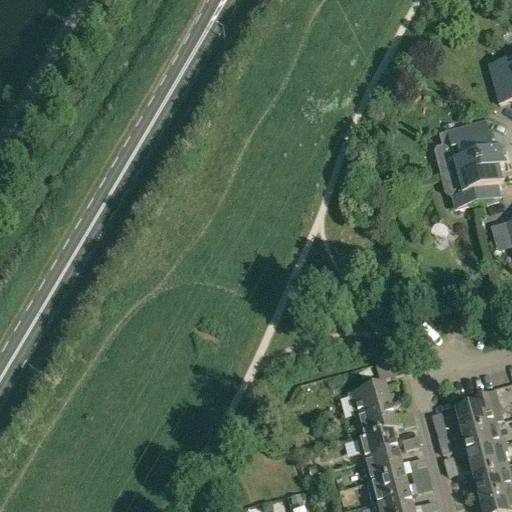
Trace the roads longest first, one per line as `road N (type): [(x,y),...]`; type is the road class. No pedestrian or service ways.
road 1 (primary): [(194,59),(0,384)]
road 2 (residential): [(448,511),(415,382)]
